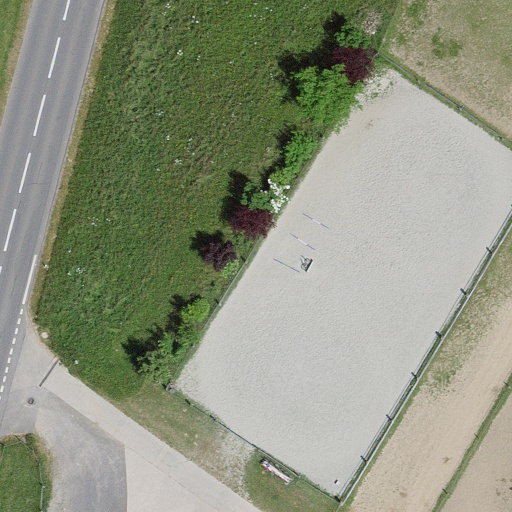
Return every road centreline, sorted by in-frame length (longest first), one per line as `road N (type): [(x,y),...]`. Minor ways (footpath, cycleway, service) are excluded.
road 1 (track): [(241,511),(0,340)]
road 2 (secondary): [(0,266),(68,0)]
